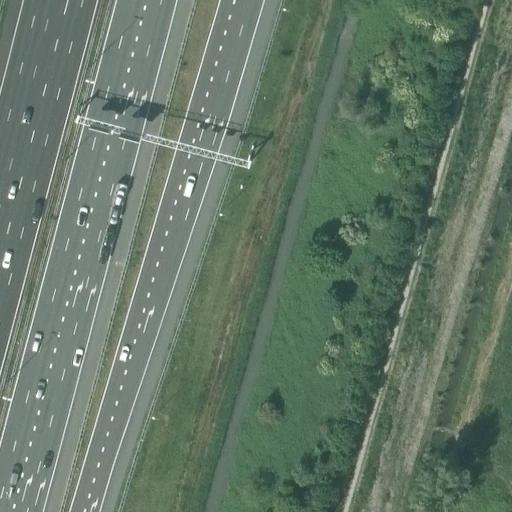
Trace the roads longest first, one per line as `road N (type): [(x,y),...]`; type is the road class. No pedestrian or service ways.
road 1 (motorway): [(84,511),(234,0)]
road 2 (motorway): [(14,511),(148,0)]
road 3 (motorway): [(57,15),(0,232)]
